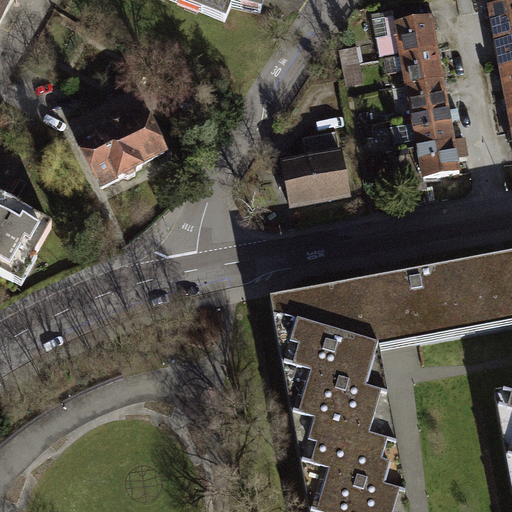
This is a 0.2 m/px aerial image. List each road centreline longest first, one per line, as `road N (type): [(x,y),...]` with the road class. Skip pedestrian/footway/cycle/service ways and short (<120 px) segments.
road 1 (residential): [(192,270),(511,211)]
road 2 (residential): [(192,270),(214,188),(331,0)]
road 3 (residential): [(0,346),(94,299),(192,270)]
